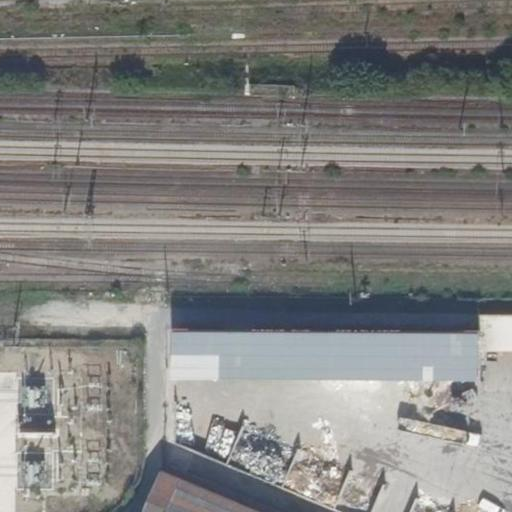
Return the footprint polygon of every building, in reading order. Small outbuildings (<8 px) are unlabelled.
[(502,342),(502,329),(511,329),(511,313),(477,313),(476,342),(502,342)] [(319,397),(343,397),(343,377),(320,376),(319,397)] [(67,408),(66,385),(40,386),(41,408),(67,408)] [(287,511),(169,463),(164,473),(259,511),(287,511)] [(259,511),(164,473),(147,511),(259,511)]
